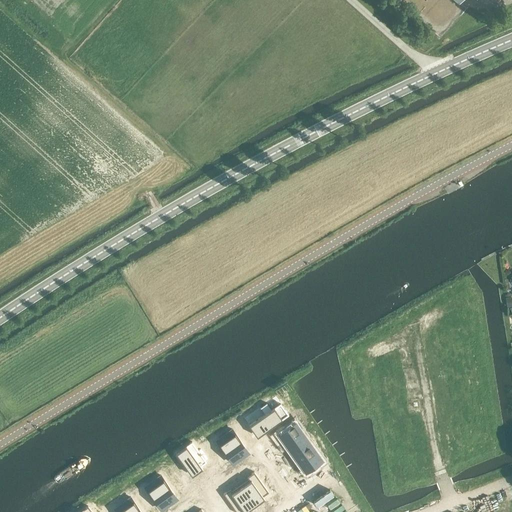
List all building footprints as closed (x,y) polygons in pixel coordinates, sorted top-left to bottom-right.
[(431,306),(427,307),(428,314),(428,321),(429,321),(444,318),(453,317),(463,316),(464,316),(462,302),(454,303),(450,304),(450,305),(443,306),(442,305),(434,306),(431,306)] [(460,326),(437,329),(439,342),(443,341),(443,347),(468,344),(467,337),(467,336),(462,337),(460,327),(460,326)] [(365,340),(367,354),(401,349),(399,335),(393,336),(390,336),(383,337),(384,340),(376,341),(376,338),(372,339),(365,340)] [(444,353),(441,354),(443,367),(465,364),(465,362),(464,352),(469,351),(468,344),(443,347),(444,353)] [(375,373),(370,374),(371,375),(371,381),(372,382),(396,379),(395,372),(398,372),(396,359),(374,362),(374,363),(375,373)] [(449,381),(445,382),(447,394),(470,390),(468,380),(473,379),(473,378),(472,372),(472,371),(448,374),(448,375),(449,381)] [(397,387),(373,390),(373,391),(374,398),(374,399),(379,398),(381,408),(381,409),(403,406),(401,393),(398,394),(397,387)] [(470,390),(447,394),(449,406),(452,405),(453,412),(477,408),(477,407),(476,401),(476,400),(471,401),(470,391),(470,390)] [(265,414),(249,425),(253,431),(254,430),(258,436),(272,426),(289,414),(285,409),(280,403),(272,410),(267,402),(260,407),(265,414)] [(397,427),(392,427),(392,428),(393,434),(393,435),(417,431),(416,425),(419,425),(417,412),(395,415),(395,416),(397,427)] [(473,417),(451,420),(453,433),(456,433),(457,439),(481,435),(480,428),(480,427),(475,428),(473,418),(473,417)] [(295,422),(276,436),(282,446),(302,432),(295,422)] [(227,436),(218,443),(225,452),(233,463),(243,456),(241,453),(246,449),(244,445),(233,429),(230,431),(226,434),(227,436)] [(417,431),(393,435),(394,441),(394,442),(399,442),(400,452),(401,453),(423,450),(421,437),(418,437),(417,431)] [(302,432),(282,446),(283,446),(287,443),(293,452),(309,441),(302,432)] [(458,445),(454,445),(456,458),(479,455),(479,454),(477,443),(482,443),(482,442),(481,435),(457,439),(458,445)] [(190,444),(176,453),(185,465),(184,465),(192,476),(198,471),(202,468),(200,466),(205,462),(206,462),(207,462),(192,441),(189,443),(190,444)] [(309,441),(293,452),(300,462),(315,451),(309,441)] [(315,451),(300,462),(307,471),(311,468),(312,471),(317,467),(316,465),(322,460),(315,451)] [(421,458),(396,462),(397,463),(398,469),(398,470),(403,469),(404,479),(404,480),(427,477),(425,464),(422,465),(421,458)] [(249,479),(240,485),(255,505),(258,503),(264,498),(263,496),(268,492),(268,493),(269,492),(254,472),(252,474),(248,477),(249,479)] [(156,482),(147,489),(154,498),(153,498),(161,509),(172,502),(170,499),(175,495),(172,492),(173,491),(161,475),(159,477),(155,480),(156,482)] [(226,492),(223,494),(236,511),(240,511),(243,510),(245,511),(247,511),(255,505),(240,485),(232,491),(230,489),(226,492)] [(126,504),(117,511),(141,511),(131,497),(129,499),(124,502),(126,504)]
